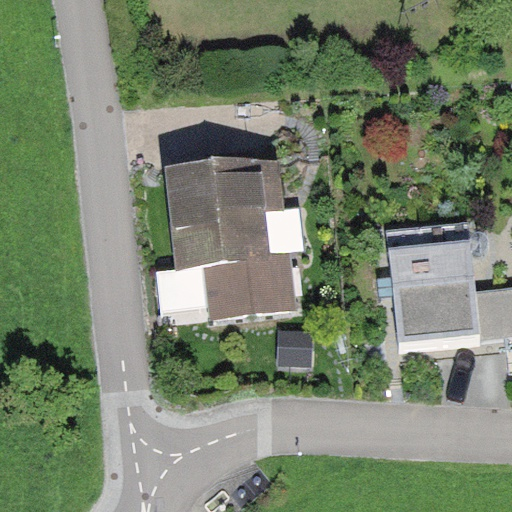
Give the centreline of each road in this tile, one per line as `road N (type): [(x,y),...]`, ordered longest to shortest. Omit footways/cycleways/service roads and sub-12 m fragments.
road 1 (residential): [(80,0),(123,387),(143,455)]
road 2 (residential): [(511,439),(276,425),(143,455)]
